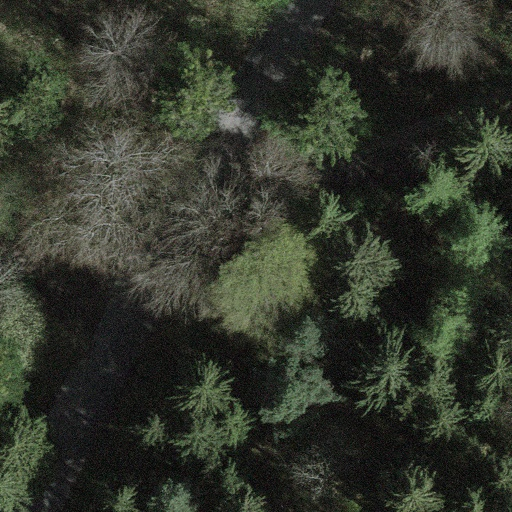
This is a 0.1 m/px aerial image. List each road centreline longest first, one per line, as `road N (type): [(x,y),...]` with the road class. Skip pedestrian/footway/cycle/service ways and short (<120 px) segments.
road 1 (tertiary): [(35,511),(191,199),(307,0)]
road 2 (track): [(155,271),(267,195),(511,103)]
road 3 (track): [(0,265),(110,239),(155,271)]
